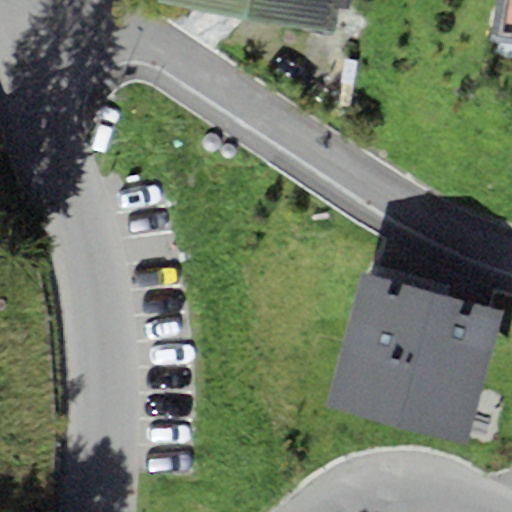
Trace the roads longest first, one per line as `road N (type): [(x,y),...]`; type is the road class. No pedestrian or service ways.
road 1 (residential): [(40,0),(151,53),(380,205),(511,264)]
road 2 (residential): [(102,511),(102,288),(59,140),(0,4)]
road 3 (residential): [(336,511),(408,497),(459,511)]
